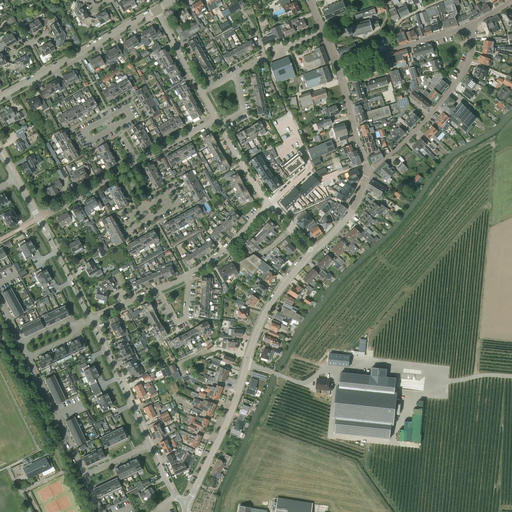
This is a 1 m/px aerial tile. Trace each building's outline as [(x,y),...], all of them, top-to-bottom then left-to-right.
[(132,8),(127,0),(124,0),(122,2),(119,3),(124,12),(126,11),(127,11),(132,8)] [(299,11),(296,2),(290,5),(287,0),(278,0),(279,1),(279,2),(282,9),(284,7),(286,12),(291,10),(293,14),(299,11)] [(455,6),(453,0),(447,0),(444,2),(445,6),(444,7),(446,14),(446,13),(447,15),(448,14),(450,18),(448,19),(451,28),(458,26),(455,17),(457,13),(455,6)] [(196,3),(200,10),(202,9),(204,12),(206,11),(205,8),(204,8),(200,1),(196,3)] [(342,1),(322,9),(328,22),(348,14),(342,1)] [(84,5),(77,2),(75,10),(76,12),(74,12),(77,17),(86,12),(83,8),(84,5)] [(439,13),(442,12),(442,14),(443,20),(442,20),(445,29),(451,28),(448,19),(450,18),(448,14),(447,15),(446,13),(446,14),(444,7),(442,2),(436,5),(439,13)] [(200,10),(196,3),(191,6),(195,12),(192,14),(195,20),(198,18),(197,17),(202,14),(200,10)] [(378,4),(374,6),(378,14),(381,13),(381,12),(387,10),(384,3),(378,5),(378,4)] [(475,7),(480,16),(491,10),(487,4),(486,5),(485,3),(481,6),(480,4),(475,7)] [(480,16),(476,9),(473,11),(472,8),(473,8),(471,4),(468,6),(469,7),(475,19),(480,16)] [(428,18),(431,17),(439,14),(439,13),(436,5),(425,10),(428,18)] [(465,11),(467,14),(470,21),(475,19),(469,7),(468,6),(469,6),(467,7),(468,9),(465,11)] [(378,21),(373,22),(372,16),(377,14),(374,7),(355,14),(357,20),(369,16),(370,20),(351,25),(351,27),(346,29),(347,36),(353,34),(354,36),(362,34),(362,36),(365,35),(365,33),(373,31),(372,28),(379,27),(378,21)] [(390,12),(394,21),(399,18),(396,10),(395,7),(389,10),(390,12)] [(106,11),(104,12),(100,14),(105,22),(110,20),(113,18),(108,9),(106,11)] [(178,13),(182,21),(183,21),(184,23),(187,21),(186,19),(191,17),(186,9),(178,13)] [(221,13),(223,17),(230,14),(228,9),(223,11),(221,12),(221,13)] [(428,18),(425,10),(425,12),(419,14),(422,24),(426,23),(428,27),(424,28),(423,28),(425,35),(432,33),(430,25),(428,18)] [(504,19),(507,23),(509,26),(511,24),(511,23),(511,22),(511,14),(511,13),(509,14),(508,11),(505,13),(503,14),(503,15),(502,15),(505,19),(504,19)] [(90,26),(92,18),(89,17),(86,12),(77,17),(80,22),(81,22),(82,24),(90,26)] [(101,25),(105,22),(100,14),(95,16),(96,18),(95,19),(92,18),(90,24),(94,25),(99,22),(101,25)] [(421,37),(425,35),(423,28),(424,28),(422,24),(419,14),(413,16),(421,37)] [(467,14),(457,17),(458,21),(457,22),(459,26),(470,21),(467,14)] [(482,22),(483,22),(487,35),(489,34),(490,36),(493,35),(492,33),(499,30),(497,25),(494,26),(493,24),(500,21),(497,15),(491,18),(491,17),(482,22)] [(10,25),(15,21),(12,16),(7,20),(10,25)] [(49,17),(48,20),(47,26),(49,26),(52,31),(61,26),(58,21),(56,23),(53,18),(49,17)] [(440,29),(437,18),(432,20),(431,17),(428,18),(430,25),(432,31),(440,29)] [(44,25),(47,26),(48,20),(44,19),(40,21),(38,19),(33,21),(38,30),(43,28),(42,26),(44,25)] [(293,27),(296,25),(298,30),(306,27),(303,20),(298,22),(297,19),(291,21),(293,27)] [(33,33),(38,30),(33,21),(28,24),(26,25),(26,27),(30,35),(33,33)] [(281,25),(278,26),(282,34),(284,33),(285,36),(295,32),(290,21),(283,23),(285,27),(282,29),(281,25)] [(227,22),(219,27),(223,33),(231,28),(227,22)] [(399,45),(409,41),(406,33),(405,30),(406,30),(405,27),(409,25),(408,22),(401,25),(402,28),(399,29),(400,31),(395,33),(399,45)] [(200,30),(199,26),(198,25),(197,24),(183,32),(178,24),(174,26),(181,40),(200,30)] [(64,31),(61,26),(52,31),(55,36),(54,39),(60,41),(62,34),(61,33),(64,31)] [(278,26),(271,29),(272,33),(268,35),(268,37),(261,40),(263,45),(275,40),(282,37),(281,34),(282,34),(278,26)] [(152,27),(146,30),(151,38),(152,40),(154,40),(158,38),(162,36),(158,30),(155,32),(152,27)] [(144,39),(141,40),(143,44),(144,45),(145,45),(146,46),(147,46),(149,45),(150,43),(148,40),(151,38),(146,30),(140,33),(144,39)] [(406,33),(409,41),(418,38),(414,30),(406,33)] [(12,33),(2,39),(4,41),(0,43),(0,48),(3,50),(4,47),(6,46),(7,48),(17,42),(20,40),(15,32),(14,32),(12,33)] [(195,33),(187,38),(189,42),(187,43),(190,48),(200,42),(195,33)] [(129,40),(133,48),(137,46),(138,47),(143,44),(141,40),(140,39),(137,41),(134,36),(129,40)] [(46,44),(51,53),(56,50),(54,47),(57,46),(60,47),(62,46),(63,41),(60,41),(54,39),(54,42),(52,43),(51,41),(46,44)] [(134,49),(133,48),(129,40),(123,43),(124,44),(121,46),(123,49),(124,51),(126,54),(134,49)] [(251,51),(255,48),(251,40),(247,42),(247,41),(245,41),(251,51)] [(245,44),(241,46),(246,53),(251,51),(245,41),(244,42),(245,44)] [(200,44),(200,42),(198,43),(190,48),(193,52),(201,48),(199,45),(200,44)] [(41,47),(38,48),(43,57),(46,55),(46,56),(51,53),(46,44),(41,47)] [(354,44),(345,47),(348,54),(357,51),(354,44)] [(127,56),(126,54),(124,51),(121,52),(117,46),(111,49),(116,58),(120,56),(122,59),(127,56)] [(246,54),(246,53),(241,46),(238,47),(237,46),(236,47),(241,56),(245,53),(246,54)] [(232,51),(237,59),(236,58),(241,56),(236,47),(235,47),(235,49),(232,51)] [(320,66),(329,62),(322,47),(314,50),(315,52),(320,66)] [(348,54),(345,47),(336,50),(339,58),(339,57),(340,58),(342,58),(343,56),(348,54)] [(156,54),(158,59),(168,54),(165,49),(161,51),(160,48),(152,53),(153,56),(156,54)] [(201,48),(193,52),(193,53),(193,52),(196,57),(203,53),(205,52),(204,51),(203,51),(201,48)] [(112,60),(116,58),(111,49),(106,53),(109,59),(106,60),(110,66),(114,63),(112,60)] [(391,54),(394,64),(398,69),(407,66),(406,61),(405,56),(408,55),(406,49),(391,54)] [(232,61),(237,59),(232,51),(229,53),(228,51),(226,52),(232,61)] [(206,53),(205,52),(203,53),(196,57),(198,62),(206,57),(204,54),(206,53)] [(226,54),(223,56),(227,64),(232,61),(226,52),(225,53),(226,54)] [(309,70),(320,66),(315,52),(303,57),(309,70)] [(20,59),(25,68),(30,65),(32,63),(28,54),(25,56),(20,59)] [(168,54),(158,59),(161,64),(170,59),(168,54)] [(104,58),(101,60),(99,56),(94,59),(99,67),(104,64),(105,66),(108,64),(104,58)] [(200,66),(200,67),(208,62),(210,61),(209,60),(210,60),(208,56),(206,57),(198,62),(201,66),(200,66)] [(491,63),(492,60),(481,56),(480,57),(479,57),(479,58),(478,59),(479,60),(478,62),(488,66),(489,66),(489,65),(491,63)] [(9,69),(11,63),(8,63),(5,58),(0,60),(0,67),(2,66),(3,67),(9,69)] [(11,63),(9,69),(13,71),(18,68),(20,70),(25,68),(20,59),(15,61),(16,63),(14,64),(11,63)] [(94,70),(99,67),(94,59),(89,62),(91,65),(88,67),(92,73),(95,71),(94,70)] [(170,59),(161,64),(164,69),(175,63),(174,63),(173,64),(170,59)] [(278,73),(273,74),(276,83),(295,76),(289,60),(281,62),(275,65),(277,70),(278,73)] [(211,62),(210,61),(208,62),(200,67),(203,71),(211,67),(209,63),(211,62)] [(165,69),(168,73),(177,68),(175,63),(164,69),(165,69)] [(316,70),(321,84),(331,81),(326,66),(316,70)] [(214,72),(211,67),(203,71),(206,76),(214,72)] [(415,67),(408,69),(411,79),(412,79),(415,78),(418,77),(417,73),(417,71),(416,69),(415,67)] [(476,67),(473,75),(485,79),(488,71),(476,67)] [(177,68),(168,73),(171,78),(180,73),(177,68)] [(403,80),(402,79),(401,79),(398,69),(389,72),(394,85),(395,85),(395,83),(400,81),(400,83),(405,82),(403,80)] [(321,84),(316,70),(303,75),(308,88),(321,84)] [(82,80),(79,75),(76,76),(73,71),(68,74),(73,82),(78,79),(79,82),(82,80)] [(427,80),(426,81),(428,83),(429,82),(443,93),(449,85),(442,79),(445,76),(438,71),(437,73),(431,79),(429,77),(427,80)] [(180,83),(179,81),(183,78),(180,73),(171,78),(174,83),(170,85),(171,88),(180,83)] [(68,85),(73,82),(68,74),(63,77),(66,82),(63,84),(66,89),(69,88),(68,85)] [(418,77),(415,78),(418,86),(424,84),(427,87),(430,84),(428,83),(426,81),(427,80),(425,75),(418,77)] [(368,81),(370,89),(388,84),(386,76),(368,81)] [(462,83),(468,88),(467,89),(462,94),(470,100),(474,95),(469,90),(470,89),(471,90),(477,83),(468,76),(462,83)] [(127,78),(122,81),(127,90),(132,88),(132,86),(135,84),(131,77),(128,79),(127,78)] [(120,82),(117,84),(122,93),(127,90),(122,81),(120,78),(119,79),(119,80),(120,82)] [(50,84),(55,91),(57,90),(59,92),(65,88),(62,83),(58,85),(56,80),(50,84)] [(354,82),(355,89),(352,90),(353,94),(357,93),(358,100),(366,98),(363,87),(366,86),(365,83),(362,83),(361,80),(354,82)] [(511,83),(505,80),(503,84),(511,89),(511,83)] [(111,84),(112,87),(117,96),(122,93),(117,84),(114,85),(113,83),(112,83),(111,84)] [(49,94),(55,91),(50,84),(45,87),(47,90),(41,93),(44,99),(50,95),(49,94)] [(186,84),(179,88),(178,86),(173,89),(174,91),(177,89),(180,94),(189,89),(186,84)] [(135,92),(138,97),(148,91),(145,86),(135,92)] [(107,89),(112,99),(117,96),(112,87),(107,89)] [(502,89),(498,96),(506,101),(511,91),(511,90),(505,87),(503,90),(502,89)] [(102,92),(107,102),(112,99),(107,89),(102,92)] [(189,89),(180,94),(182,99),(181,100),(192,94),(189,89)] [(320,103),(319,99),(327,97),(324,89),(310,94),(311,97),(299,101),(302,109),(320,103)] [(424,93),(435,103),(441,95),(433,89),(430,94),(426,91),(424,93)] [(148,91),(138,97),(141,102),(151,96),(148,91)] [(411,94),(409,96),(426,110),(430,104),(414,91),(411,94)] [(192,94),(181,100),(184,105),(193,100),(191,95),(192,94)] [(371,102),(379,99),(380,104),(384,103),(382,98),(381,95),(370,99),(371,102)] [(399,107),(399,108),(402,115),(410,105),(407,98),(403,99),(401,95),(397,96),(399,102),(397,103),(399,107)] [(155,98),(152,99),(151,96),(141,102),(143,107),(154,101),(156,100),(155,98)] [(289,98),(291,110),(297,108),(295,96),(289,98)] [(444,102),(440,107),(449,114),(449,115),(456,107),(453,105),(455,102),(449,97),(445,102),(444,102)] [(32,100),(27,102),(32,111),(41,106),(44,111),(48,109),(43,100),(40,102),(38,98),(32,101),(32,100)] [(92,98),(87,100),(93,110),(98,107),(92,98)] [(88,113),(93,110),(87,100),(82,103),(88,113)] [(196,105),(193,100),(184,105),(187,110),(196,105)] [(143,107),(146,112),(156,106),(154,101),(143,107)] [(456,107),(449,115),(454,119),(459,123),(457,125),(466,132),(477,118),(461,102),(456,107)] [(82,103),(79,105),(78,103),(76,104),(77,106),(83,116),(88,113),(82,103)] [(361,113),(361,114),(368,112),(371,111),(368,103),(366,104),(361,105),(354,107),(357,115),(361,113)] [(368,112),(361,114),(363,121),(391,113),(390,110),(399,107),(397,103),(387,106),(371,111),(368,112)] [(199,110),(196,105),(187,110),(190,115),(199,110)] [(327,108),(329,114),(327,115),(328,117),(338,113),(335,105),(327,108)] [(77,106),(72,109),(78,118),(83,116),(77,106)] [(149,117),(159,111),(156,106),(146,112),(149,117)] [(15,122),(19,120),(24,117),(27,115),(24,110),(15,115),(11,108),(0,114),(4,122),(13,117),(15,122)] [(72,109),(67,112),(73,121),(78,118),(72,109)] [(409,117),(415,122),(417,120),(418,121),(420,119),(419,118),(416,115),(418,113),(414,109),(412,111),(413,112),(409,117)] [(202,115),(199,110),(190,115),(193,120),(202,115)] [(258,117),(264,116),(265,119),(270,118),(271,118),(271,117),(270,112),(268,111),(268,110),(257,112),(258,117)] [(67,112),(62,114),(68,124),(73,121),(67,112)] [(388,120),(390,125),(397,122),(396,121),(398,120),(400,117),(402,115),(401,113),(394,116),(395,118),(388,120)] [(442,113),(440,116),(440,117),(446,122),(446,123),(449,125),(452,121),(454,119),(449,115),(449,114),(447,116),(446,115),(443,113),(442,114),(442,113)] [(68,124),(62,114),(57,117),(63,127),(68,124)] [(175,115),(176,117),(173,119),(178,128),(183,125),(177,114),(175,115)] [(170,118),(171,120),(168,121),(173,131),(178,128),(173,119),(172,117),(170,118)] [(413,125),(415,122),(409,117),(405,121),(400,117),(398,120),(400,122),(401,122),(406,127),(408,125),(411,127),(412,128),(414,125),(413,125)] [(437,121),(436,122),(438,124),(440,126),(438,128),(444,132),(450,126),(449,125),(446,123),(446,122),(440,117),(439,119),(438,118),(436,121),(437,121)] [(315,130),(318,129),(331,124),(331,123),(332,123),(331,120),(330,120),(329,118),(319,122),(316,123),(312,125),(315,130)] [(163,124),(168,134),(173,131),(168,121),(163,124)] [(260,121),(255,124),(259,132),(260,133),(265,130),(260,121)] [(144,129),(142,126),(144,125),(143,122),(141,123),(132,129),(135,134),(144,129)] [(332,127),(333,133),(346,130),(344,123),(332,127)] [(360,126),(362,131),(376,126),(375,125),(372,126),(371,123),(360,126)] [(403,135),(404,136),(406,134),(405,133),(406,133),(403,130),(405,128),(400,123),(398,125),(400,127),(397,129),(396,128),(394,130),(401,137),(403,135)] [(158,127),(163,136),(168,134),(163,124),(158,127)] [(255,124),(250,126),(256,136),(257,136),(256,134),(259,132),(255,124)] [(20,152),(29,147),(25,139),(26,138),(24,134),(25,133),(25,131),(25,130),(28,129),(26,126),(23,127),(24,128),(15,133),(19,140),(15,142),(17,145),(16,146),(17,149),(18,148),(20,152)] [(246,129),(245,129),(252,140),(256,138),(256,136),(250,126),(250,127),(246,129)] [(362,131),(363,136),(372,133),(375,132),(374,130),(376,129),(378,128),(377,126),(376,126),(362,131)] [(432,126),(429,130),(435,136),(437,138),(438,139),(440,137),(444,132),(438,128),(437,126),(436,126),(435,128),(432,126)] [(147,134),(144,129),(135,134),(137,139),(147,134)] [(245,129),(241,132),(246,141),(247,143),(252,140),(245,129)] [(65,132),(63,133),(61,130),(53,135),(58,142),(68,136),(65,132)] [(339,139),(344,137),(344,139),(347,137),(347,134),(346,130),(333,133),(335,138),(338,137),(339,139)] [(387,136),(392,141),(394,139),(397,142),(397,141),(398,142),(400,140),(399,139),(401,137),(394,130),(392,132),(393,134),(391,136),(389,134),(387,136)] [(429,130),(425,135),(430,139),(432,137),(434,139),(439,143),(441,141),(438,139),(437,138),(435,136),(429,130)] [(246,141),(241,132),(236,135),(241,144),(243,144),(244,143),(245,142),(246,141)] [(205,143),(213,138),(210,133),(202,138),(204,141),(203,142),(204,144),(205,143)] [(363,136),(366,143),(374,140),(373,137),(374,136),(373,135),(372,134),(372,133),(363,136)] [(150,139),(147,134),(137,139),(140,144),(150,139)] [(313,137),(315,143),(321,141),(319,135),(313,137)] [(68,136),(58,142),(61,147),(71,142),(68,136)] [(205,143),(204,144),(204,145),(206,144),(208,147),(216,143),(213,138),(205,143)] [(427,145),(426,144),(421,138),(417,142),(429,155),(431,153),(427,149),(425,147),(427,145)] [(153,146),(154,146),(150,139),(140,144),(143,149),(150,145),(151,147),(153,146)] [(366,143),(367,148),(379,144),(377,139),(374,140),(366,143)] [(307,145),(305,146),(306,150),(307,150),(311,160),(335,150),(331,140),(309,149),(307,145)] [(63,152),(74,147),(71,142),(61,147),(63,152)] [(413,147),(415,149),(412,151),(417,156),(420,160),(423,157),(418,152),(420,149),(421,150),(422,149),(425,151),(423,153),(425,155),(427,153),(429,155),(417,142),(413,147)] [(106,143),(104,144),(96,149),(99,154),(108,149),(106,143)] [(186,146),(191,155),(196,153),(191,143),(186,146)] [(216,143),(208,147),(210,151),(208,152),(209,153),(210,152),(218,148),(215,143),(216,143)] [(377,150),(376,148),(381,146),(381,144),(380,145),(379,144),(367,148),(369,153),(375,151),(376,154),(381,152),(380,149),(377,150)] [(339,149),(342,155),(345,154),(352,151),(350,145),(346,146),(342,148),(339,149)] [(186,146),(181,149),(186,158),(191,155),(186,146)] [(64,158),(66,157),(76,152),(74,147),(63,152),(65,155),(63,156),(64,158)] [(213,157),(221,152),(218,148),(210,152),(209,153),(210,154),(211,153),(213,157)] [(102,159),(104,158),(111,154),(108,149),(99,154),(102,159)] [(181,149),(176,152),(181,161),(186,158),(181,149)] [(356,150),(352,151),(345,154),(342,155),(338,157),(339,160),(346,157),(345,155),(348,154),(349,158),(358,155),(356,150)] [(282,168),(289,177),(291,175),(294,173),(296,171),(299,169),(300,168),(303,166),(305,164),(299,156),(300,155),(301,155),(298,151),(297,152),(296,153),(297,154),(298,155),(283,167),(282,168)] [(66,157),(69,162),(79,157),(76,152),(66,157)] [(176,164),(181,161),(176,152),(171,154),(176,164)] [(221,152),(213,157),(215,160),(213,161),(214,161),(214,162),(223,157),(221,152)] [(370,156),(374,165),(384,158),(381,152),(376,154),(370,156)] [(104,158),(102,159),(105,164),(114,159),(111,154),(104,158)] [(171,154),(166,157),(171,167),(176,164),(171,154)] [(22,165),(27,175),(35,171),(33,167),(38,164),(33,155),(25,159),(27,163),(22,165)] [(259,155),(250,160),(253,165),(261,160),(259,155)] [(358,155),(349,158),(350,161),(347,162),(348,166),(352,165),(352,167),(361,164),(360,161),(359,161),(357,156),(358,156),(358,155)] [(218,166),(226,162),(224,157),(223,157),(214,162),(215,164),(216,163),(218,166)] [(318,158),(312,160),(311,161),(313,167),(320,164),(321,164),(318,158)] [(117,164),(114,159),(105,164),(108,169),(117,164)] [(261,160),(253,165),(256,169),(264,164),(261,160)] [(226,162),(218,166),(221,171),(229,166),(226,162)] [(396,172),(385,162),(378,167),(390,178),(396,172)] [(146,174),(156,168),(153,163),(143,169),(146,174)] [(403,173),(406,171),(408,169),(402,163),(397,167),(403,173)] [(84,165),(76,169),(78,172),(83,180),(88,177),(86,174),(89,172),(87,170),(91,168),(89,165),(89,164),(85,166),(84,165)] [(264,164),(256,169),(259,174),(267,169),(264,164)] [(68,174),(64,167),(57,171),(61,179),(66,176),(65,175),(68,174)] [(100,176),(98,174),(102,172),(99,167),(97,169),(94,170),(98,178),(100,176)] [(387,181),(390,178),(378,167),(375,170),(387,181)] [(146,174),(149,179),(158,173),(156,168),(146,174)] [(316,171),(319,177),(326,174),(326,173),(323,168),(322,168),(316,171)] [(77,183),(83,180),(78,172),(76,169),(68,174),(73,181),(75,180),(77,183)] [(267,169),(259,174),(262,179),(268,174),(270,173),(267,169)] [(357,169),(347,173),(349,178),(357,175),(359,174),(357,169)] [(181,176),(184,181),(194,175),(195,175),(196,174),(196,173),(195,171),(194,171),(193,170),(192,171),(191,170),(186,173),(182,175),(181,176)] [(149,179),(152,184),(161,178),(158,173),(149,179)] [(229,182),(230,183),(239,178),(237,173),(229,178),(231,181),(229,182)] [(268,174),(262,179),(265,183),(266,182),(273,178),(270,173),(268,174)] [(420,176),(418,174),(413,181),(417,185),(423,178),(420,176)] [(187,186),(197,180),(194,175),(184,181),(187,186)] [(312,176),(309,179),(316,186),(316,185),(319,183),(312,175),(312,176)] [(349,178),(347,179),(349,184),(355,182),(355,183),(357,182),(357,181),(359,180),(357,175),(349,178)] [(273,178),(266,182),(269,187),(278,181),(275,177),(273,178)] [(152,184),(155,189),(164,184),(161,178),(152,184)] [(239,178),(230,183),(231,185),(232,184),(234,187),(242,183),(239,178)] [(309,179),(306,182),(314,190),(317,187),(316,185),(316,186),(309,179)] [(371,179),(366,188),(376,194),(377,193),(375,191),(377,188),(375,186),(377,182),(371,179)] [(59,180),(49,186),(50,187),(45,190),(49,197),(58,192),(57,190),(63,187),(59,180)] [(190,191),(200,185),(197,180),(187,186),(190,191)] [(278,181),(269,187),(272,191),(273,191),(273,192),(276,190),(275,190),(281,186),(278,181)] [(306,182),(303,185),(311,193),(314,190),(306,182)] [(380,197),(386,188),(377,182),(375,186),(377,188),(375,191),(377,193),(376,194),(380,197)] [(242,183),(234,187),(236,190),(234,191),(235,193),(245,187),(244,188),(242,183)] [(117,184),(108,189),(106,190),(107,192),(109,191),(111,194),(120,189),(117,184)] [(345,184),(342,189),(351,194),(354,189),(347,185),(345,184)] [(192,196),(202,190),(200,185),(190,191),(192,196)] [(303,185),(300,188),(308,196),(311,193),(303,185)] [(245,187),(235,193),(236,194),(238,193),(239,197),(247,192),(245,187)] [(295,188),(292,191),(298,198),(299,197),(301,195),(297,190),(296,189),(295,188)] [(297,190),(301,195),(305,199),(308,196),(300,188),(297,190)] [(120,189),(111,194),(112,197),(110,198),(112,200),(123,194),(120,189)] [(340,193),(340,194),(347,198),(349,199),(349,198),(351,194),(342,189),(340,193)] [(202,190),(192,196),(195,201),(205,195),(202,190)] [(289,194),(296,201),(296,202),(300,199),(299,197),(298,198),(292,191),(289,194)] [(247,192),(239,197),(242,202),(247,199),(250,197),(247,192)] [(336,197),(335,197),(345,203),(345,202),(347,198),(340,194),(340,193),(338,192),(338,193),(336,197)] [(0,206),(9,202),(4,193),(0,195),(0,206)] [(123,194),(112,200),(113,199),(116,204),(126,198),(123,194)] [(289,194),(284,198),(291,206),(292,205),(296,201),(289,194),(288,194),(289,194)] [(93,197),(88,200),(93,208),(96,206),(97,208),(99,207),(100,209),(102,207),(99,201),(97,203),(93,197)] [(126,198),(116,204),(119,209),(128,204),(126,198)] [(280,202),(279,203),(282,205),(281,206),(283,208),(284,207),(288,211),(293,207),(292,205),(291,206),(284,198),(280,202)] [(90,214),(90,213),(95,211),(93,208),(88,200),(83,202),(87,208),(84,210),(87,216),(90,214)] [(327,202),(330,211),(332,210),(333,212),(340,218),(342,215),(338,212),(339,211),(335,208),(334,207),(330,204),(329,200),(326,201),(327,202)] [(329,200),(330,204),(334,207),(335,208),(339,211),(338,212),(342,215),(347,209),(340,204),(339,204),(338,204),(336,202),(335,203),(330,200),(329,200)] [(199,206),(198,206),(193,208),(198,218),(203,215),(200,209),(203,208),(199,202),(197,203),(199,206)] [(329,212),(330,211),(327,202),(326,204),(327,204),(321,210),(325,214),(327,216),(330,213),(329,212)] [(374,202),(370,206),(377,213),(380,216),(383,212),(386,208),(378,202),(377,202),(378,203),(376,205),(374,202)] [(77,206),(72,209),(78,220),(80,223),(85,220),(84,218),(86,216),(81,206),(78,208),(77,206)] [(377,213),(370,206),(366,210),(373,217),(377,213)] [(194,223),(193,221),(198,218),(193,208),(188,211),(194,223)] [(228,214),(236,222),(240,218),(236,213),(237,212),(233,208),(228,214)] [(12,210),(4,215),(10,227),(17,223),(15,219),(17,218),(12,210)] [(183,214),(188,223),(191,222),(192,224),(194,223),(188,211),(183,214)] [(298,221),(297,222),(302,228),(311,220),(306,214),(304,211),(300,215),(302,217),(298,221)] [(365,215),(363,217),(370,224),(374,220),(366,212),(364,214),(365,215)] [(61,226),(71,221),(67,213),(57,219),(61,226)] [(178,217),(183,226),(188,223),(183,214),(178,217)] [(225,218),(226,219),(232,226),(236,222),(228,214),(225,218)] [(327,216),(325,214),(321,219),(322,221),(319,224),(325,229),(331,223),(328,221),(329,220),(327,218),(328,218),(326,216),(327,216)] [(111,215),(104,219),(101,221),(104,226),(114,220),(111,215)] [(173,220),(178,229),(183,226),(178,217),(173,220)] [(366,228),(370,224),(363,217),(359,221),(366,228)] [(232,226),(226,219),(223,222),(222,221),(221,222),(228,229),(232,225),(232,226)] [(104,226),(107,231),(117,225),(114,220),(104,226)] [(168,222),(173,232),(178,229),(173,220),(168,222)] [(265,224),(276,235),(277,234),(273,230),(276,227),(269,220),(265,224)] [(163,225),(168,235),(173,232),(168,222),(163,225)] [(218,227),(225,233),(224,233),(228,229),(221,222),(220,223),(221,224),(218,227)] [(276,235),(265,224),(261,228),(268,235),(271,232),(275,236),(276,235)] [(120,230),(117,225),(107,231),(110,236),(120,230)] [(317,225),(309,230),(313,237),(321,232),(317,225)] [(217,226),(213,230),(221,237),(225,233),(218,227),(217,226)] [(268,235),(261,228),(261,229),(258,233),(268,243),(269,242),(265,238),(268,235)] [(363,232),(360,230),(358,232),(354,228),(349,232),(355,238),(359,235),(362,238),(363,237),(369,243),(373,239),(364,230),(363,232)] [(120,230),(110,236),(111,239),(110,240),(111,242),(123,235),(120,230)] [(159,240),(153,230),(148,233),(154,243),(159,240)] [(217,241),(221,237),(213,230),(212,230),(213,232),(210,235),(217,241)] [(349,246),(355,251),(356,252),(359,250),(354,245),(355,244),(354,243),(357,240),(355,238),(349,232),(345,237),(351,244),(349,246)] [(154,243),(148,233),(143,236),(149,246),(154,243)] [(268,243),(258,233),(254,236),(260,242),(263,240),(267,244),(268,243)] [(112,244),(114,243),(115,246),(126,240),(123,235),(111,242),(112,244)] [(149,246),(143,236),(138,239),(144,248),(149,246)] [(250,240),(260,250),(262,249),(258,245),(260,242),(254,236),(250,240)] [(68,245),(72,252),(82,246),(77,237),(74,239),(75,241),(68,245)] [(286,244),(287,246),(286,245),(284,247),(285,248),(284,248),(287,251),(286,252),(289,255),(289,254),(290,254),(295,250),(290,244),(292,242),(287,237),(282,242),(285,245),(286,244)] [(144,248),(138,239),(133,242),(139,251),(144,248)] [(20,247),(22,252),(23,252),(33,246),(32,243),(31,243),(30,241),(26,243),(24,240),(18,244),(19,246),(20,247)] [(206,241),(205,242),(211,251),(216,248),(211,240),(207,243),(206,241)] [(246,244),(247,244),(245,247),(251,252),(256,247),(259,251),(260,250),(250,240),(246,244)] [(341,241),(336,245),(342,251),(347,247),(341,241)] [(128,245),(129,246),(126,247),(130,256),(134,254),(135,255),(136,254),(138,253),(139,252),(139,251),(133,242),(128,245)] [(205,244),(201,246),(207,254),(211,251),(205,242),(204,243),(205,244)] [(342,251),(336,245),(332,250),(338,256),(342,251)] [(23,252),(22,252),(21,252),(26,261),(33,257),(32,254),(36,252),(36,251),(36,252),(35,249),(33,246),(23,252)] [(191,250),(192,252),(198,260),(197,259),(202,256),(196,248),(195,246),(193,247),(194,248),(191,250)] [(197,247),(196,248),(202,256),(206,253),(206,254),(207,254),(201,246),(198,249),(197,247)] [(270,253),(275,256),(277,253),(279,250),(276,247),(272,250),(270,253)] [(188,253),(187,254),(193,263),(198,260),(192,252),(189,255),(188,253)] [(188,266),(193,263),(187,254),(186,255),(187,256),(183,259),(188,266)] [(240,265),(242,267),(249,272),(252,274),(257,268),(264,273),(265,274),(267,271),(270,267),(265,263),(260,259),(253,254),(239,262),(240,265)] [(326,255),(316,265),(321,270),(331,260),(326,255)] [(274,258),(273,259),(283,266),(284,264),(285,262),(279,257),(277,260),(274,258)] [(283,266),(273,259),(272,261),(275,263),(273,266),(279,270),(280,268),(281,269),(283,266)] [(91,260),(85,264),(88,269),(86,270),(89,275),(95,272),(97,276),(102,273),(100,269),(97,271),(94,265),(91,260)] [(174,274),(171,266),(172,265),(171,262),(164,265),(166,268),(169,276),(174,274)] [(232,263),(225,267),(230,275),(231,278),(235,276),(238,274),(232,263)] [(156,272),(159,280),(164,278),(164,279),(159,266),(157,266),(158,269),(155,270),(156,272)] [(159,266),(164,279),(169,276),(166,268),(162,269),(161,268),(160,268),(159,266)] [(230,275),(225,267),(218,271),(224,282),(227,280),(226,278),(230,275)] [(246,277),(249,272),(242,267),(239,271),(246,277)] [(38,281),(49,275),(47,272),(46,270),(41,272),(40,269),(34,272),(34,273),(35,275),(34,276),(37,282),(39,281),(38,281)] [(313,269),(308,274),(312,279),(318,274),(313,269)] [(264,273),(261,277),(270,284),(275,276),(270,272),(269,273),(267,271),(265,274),(264,273)] [(145,274),(146,276),(149,284),(154,282),(150,272),(145,274)] [(150,272),(154,282),(159,280),(156,272),(152,274),(151,272),(150,273),(150,272)] [(252,274),(249,272),(246,277),(251,281),(254,276),(252,274)] [(312,279),(308,274),(303,279),(307,284),(312,279)] [(51,278),(49,275),(38,281),(39,281),(41,286),(43,289),(44,288),(47,287),(49,286),(47,283),(52,281),(52,280),(50,278),(51,278)] [(140,277),(144,287),(145,287),(144,286),(149,284),(146,276),(142,278),(141,276),(140,277)] [(140,289),(144,287),(140,277),(139,278),(139,279),(136,281),(140,289)] [(98,290),(95,298),(100,299),(99,303),(104,304),(105,300),(105,301),(107,292),(106,292),(107,290),(114,285),(116,283),(113,278),(111,279),(104,283),(101,285),(101,286),(100,286),(99,290),(98,290)] [(140,289),(136,281),(135,278),(129,280),(134,292),(140,289)] [(255,284),(252,288),(262,295),(266,289),(259,283),(257,285),(256,284),(255,285),(255,284)] [(288,293),(295,298),(296,298),(298,295),(299,296),(303,289),(298,286),(295,289),(292,287),(288,293)] [(2,293),(4,298),(13,293),(11,288),(2,293)] [(249,299),(247,302),(253,307),(258,300),(254,297),(256,294),(251,291),(249,294),(248,293),(245,296),(249,299)] [(13,293),(4,298),(7,303),(16,298),(13,293)] [(283,302),(284,303),(282,306),(295,313),(297,309),(291,306),(295,299),(287,295),(283,302)] [(311,301),(306,297),(303,302),(304,302),(303,302),(306,304),(307,304),(309,305),(311,306),(313,302),(311,301)] [(7,303),(10,307),(18,303),(16,298),(7,303)] [(133,313),(134,316),(142,312),(143,311),(152,306),(149,302),(141,306),(143,310),(139,312),(138,310),(133,313)] [(18,303),(10,307),(12,312),(21,307),(18,303)] [(59,308),(64,319),(69,316),(68,314),(70,313),(68,310),(67,310),(65,306),(59,308)] [(143,311),(142,312),(143,313),(144,312),(146,316),(154,311),(152,306),(143,311)] [(21,307),(12,312),(15,317),(24,312),(21,307)] [(58,321),(64,319),(59,308),(59,307),(53,310),(53,311),(58,321)] [(283,307),(280,312),(285,315),(292,319),(297,321),(300,322),(304,317),(303,317),(300,316),(283,307)] [(246,318),(247,311),(239,310),(238,316),(237,319),(241,320),(241,317),(246,318)] [(53,311),(48,314),(53,324),(58,321),(53,311)] [(154,311),(146,316),(148,319),(146,320),(147,321),(156,316),(154,312),(154,311)] [(285,315),(280,312),(277,311),(274,317),(283,322),(282,323),(283,323),(288,326),(295,329),(297,327),(297,326),(290,322),(292,319),(299,323),(300,322),(297,321),(292,319),(285,315)] [(48,314),(48,312),(42,315),(47,326),(53,324),(48,314)] [(110,325),(113,331),(121,327),(117,319),(118,318),(117,316),(111,318),(114,324),(110,325)] [(156,316),(147,321),(148,323),(149,322),(151,325),(159,321),(156,316)] [(34,319),(39,330),(44,328),(39,317),(34,319)] [(34,319),(29,322),(35,332),(39,330),(34,319)] [(272,321),(268,329),(277,332),(278,330),(279,330),(280,328),(278,327),(280,325),(279,324),(280,323),(273,320),(272,321)] [(154,330),(162,325),(161,326),(159,321),(151,325),(153,329),(152,329),(152,331),(154,330)] [(29,322),(25,324),(30,335),(35,332),(29,322)] [(204,322),(199,325),(203,333),(204,335),(206,338),(209,337),(207,333),(212,330),(211,329),(212,329),(210,325),(209,326),(207,322),(204,323),(204,322)] [(30,335),(25,324),(20,326),(25,337),(30,335)] [(155,336),(157,335),(165,330),(162,325),(154,330),(152,331),(155,336)] [(194,328),(199,336),(202,334),(203,335),(204,335),(203,333),(199,325),(194,328)] [(121,335),(122,338),(127,335),(129,335),(126,330),(123,331),(121,327),(113,331),(116,337),(121,335)] [(190,331),(195,340),(196,339),(195,337),(199,336),(194,328),(190,331)] [(165,330),(157,335),(159,340),(167,335),(165,330)] [(185,333),(189,341),(193,339),(193,341),(195,340),(190,331),(185,333)] [(180,335),(185,343),(185,345),(187,344),(186,343),(189,341),(185,333),(181,336),(180,335)] [(127,335),(122,338),(119,340),(120,343),(117,344),(120,350),(129,346),(127,342),(130,341),(127,335)] [(175,338),(180,346),(183,344),(184,346),(185,345),(185,343),(180,335),(175,338)] [(277,348),(279,343),(276,342),(277,340),(273,338),(265,335),(263,341),(266,342),(266,344),(268,345),(270,344),(270,343),(271,344),(270,345),(277,348)] [(180,346),(175,338),(170,341),(171,342),(168,343),(171,348),(174,346),(175,349),(180,346)] [(368,339),(361,338),(359,351),(367,352),(368,339)] [(77,339),(73,341),(78,351),(86,348),(83,341),(80,343),(78,340),(77,340),(77,339)] [(236,346),(237,341),(222,340),(222,348),(226,348),(226,349),(236,349),(237,349),(237,348),(237,347),(237,346),(236,346)] [(70,347),(68,348),(71,355),(74,353),(75,356),(79,353),(78,351),(73,341),(70,343),(69,344),(70,347)] [(59,348),(64,358),(71,355),(68,348),(65,349),(64,346),(63,347),(62,346),(59,348)] [(131,350),(129,346),(120,350),(123,356),(126,355),(128,358),(136,354),(133,348),(131,350)] [(56,362),(64,358),(59,348),(55,350),(54,351),(56,354),(53,355),(56,362)] [(272,351),(271,351),(264,349),(262,353),(260,357),(271,360),(273,352),(280,353),(280,350),(272,348),(272,351)] [(49,365),(56,362),(53,355),(50,356),(49,353),(48,354),(48,353),(44,355),(49,365)] [(330,353),(329,364),(349,366),(350,355),(330,353)] [(127,369),(136,365),(135,362),(139,360),(136,354),(127,359),(128,361),(124,363),(127,369)] [(49,365),(44,355),(41,357),(40,358),(41,361),(38,362),(41,369),(44,367),(45,369),(50,367),(49,365)] [(223,356),(221,361),(231,365),(233,359),(223,356)] [(174,364),(168,366),(171,374),(174,380),(180,377),(177,371),(175,365),(174,364)] [(83,371),(86,376),(86,377),(97,371),(95,368),(94,366),(89,368),(88,365),(82,368),(83,371)] [(138,368),(136,365),(127,369),(130,375),(133,374),(135,377),(144,373),(141,367),(138,368)] [(160,369),(164,378),(171,375),(167,366),(160,369)] [(337,386),(334,419),(336,419),(335,433),(390,439),(392,425),(394,425),(395,415),(396,403),(397,393),(395,392),(396,378),(386,377),(387,369),(372,367),(371,376),(341,373),(339,387),(337,386)] [(219,371),(218,373),(227,377),(229,371),(222,368),(220,372),(219,371)] [(86,377),(86,376),(85,377),(87,383),(88,382),(90,385),(96,382),(95,379),(99,377),(98,375),(97,371),(86,377)] [(148,375),(142,377),(144,381),(150,378),(154,376),(153,372),(148,375)] [(227,377),(218,373),(217,376),(218,376),(217,380),(224,383),(227,377)] [(197,376),(191,374),(188,375),(192,384),(194,384),(197,376)] [(47,385),(56,380),(54,375),(45,379),(47,385)] [(317,378),(316,389),(325,390),(326,395),(329,395),(329,389),(330,389),(331,384),(329,384),(330,379),(317,378)] [(245,393),(255,396),(257,388),(255,387),(257,380),(251,379),(249,386),(247,385),(245,393)] [(59,385),(56,380),(47,385),(49,389),(59,385)] [(153,385),(151,382),(149,383),(146,384),(143,385),(142,383),(134,387),(136,392),(152,385),(153,385)] [(49,389),(52,394),(61,390),(59,385),(49,389)] [(150,394),(155,392),(152,385),(136,392),(139,398),(146,394),(144,391),(148,390),(150,394)] [(210,390),(220,394),(222,387),(216,385),(215,388),(211,386),(211,387),(210,390)] [(99,404),(110,399),(108,395),(107,393),(102,395),(101,392),(97,394),(95,389),(92,390),(95,395),(94,395),(95,395),(96,398),(99,404)] [(61,390),(52,394),(54,399),(63,395),(61,390)] [(220,394),(210,390),(208,395),(212,396),(211,398),(218,400),(220,394)] [(66,400),(63,395),(54,399),(57,404),(66,400)] [(194,398),(192,401),(195,402),(213,411),(216,405),(211,402),(211,403),(205,400),(203,401),(203,402),(196,399),(194,398)] [(111,402),(110,399),(99,404),(101,409),(101,410),(101,409),(103,412),(102,412),(103,413),(109,409),(108,407),(112,404),(111,402)] [(240,414),(239,417),(244,419),(245,416),(248,409),(249,410),(252,402),(243,399),(240,406),(242,407),(239,414),(240,414)] [(191,405),(207,412),(206,414),(211,417),(213,411),(195,402),(192,401),(191,405)] [(152,404),(144,408),(146,413),(160,407),(162,406),(161,404),(159,404),(158,402),(153,404),(154,406),(153,407),(152,404)] [(160,407),(146,413),(149,419),(160,414),(158,411),(161,410),(160,407)] [(186,418),(190,419),(194,421),(198,423),(206,427),(209,421),(204,418),(203,419),(196,416),(195,418),(190,415),(189,416),(188,415),(186,418)] [(65,421),(68,426),(77,422),(74,417),(65,421)] [(232,426),(229,433),(238,437),(241,439),(243,434),(240,433),(241,430),(240,429),(243,422),(244,419),(239,417),(238,420),(237,420),(234,426),(232,426)] [(194,421),(190,419),(188,423),(199,428),(198,430),(203,433),(206,427),(198,423),(194,421)] [(77,422),(68,426),(70,431),(79,427),(77,422)] [(155,432),(162,429),(159,423),(152,426),(155,432)] [(72,436),(81,432),(79,427),(70,431),(72,436)] [(155,432),(158,438),(168,433),(165,427),(162,429),(155,432)] [(116,430),(121,440),(127,438),(126,436),(127,435),(125,431),(124,432),(122,428),(116,430)] [(110,432),(111,433),(116,443),(121,440),(116,430),(116,429),(110,432)] [(191,439),(199,443),(202,436),(197,434),(196,436),(179,429),(179,433),(182,435),(188,438),(191,439)] [(72,436),(75,441),(84,437),(81,432),(72,436)] [(116,443),(111,433),(106,435),(110,445),(116,443)] [(110,445),(106,435),(100,438),(105,448),(110,445)] [(84,437),(75,441),(77,446),(86,442),(84,437)] [(166,439),(160,442),(166,454),(172,451),(166,439)] [(199,443),(191,439),(190,442),(193,443),(191,446),(196,448),(199,443)] [(194,450),(182,444),(181,449),(192,454),(194,450)] [(96,451),(100,460),(105,457),(101,449),(96,451)] [(166,456),(168,460),(173,457),(173,458),(176,457),(177,458),(176,460),(178,461),(179,460),(180,461),(175,463),(176,464),(177,466),(176,466),(179,472),(186,469),(185,465),(188,466),(193,455),(192,454),(181,449),(174,453),(166,456)] [(96,462),(100,460),(96,451),(92,453),(96,462)] [(91,464),(96,462),(92,453),(87,455),(91,464)] [(86,466),(91,464),(87,455),(82,458),(86,466)] [(46,459),(45,457),(23,468),(28,479),(42,472),(53,467),(49,458),(46,459)] [(174,461),(173,458),(173,457),(168,460),(175,474),(176,475),(179,474),(179,473),(179,472),(176,466),(177,466),(176,464),(175,463),(174,461)] [(137,459),(131,461),(136,473),(142,470),(140,465),(141,464),(139,460),(138,461),(137,459)] [(214,464),(223,469),(224,466),(223,466),(225,463),(217,459),(214,464)] [(136,473),(131,461),(126,464),(131,475),(136,473)] [(126,478),(131,475),(126,464),(120,467),(126,478)] [(223,469),(214,464),(212,470),(220,473),(221,470),(222,471),(223,469)] [(126,478),(120,467),(115,469),(120,481),(126,478)] [(222,474),(220,473),(212,470),(210,474),(214,477),(218,478),(219,476),(221,477),(222,474)] [(218,478),(214,477),(214,478),(213,478),(212,482),(211,481),(209,485),(215,488),(219,481),(218,480),(218,478)] [(112,480),(117,491),(122,489),(117,478),(112,480)] [(112,480),(107,482),(113,493),(117,491),(112,480)] [(113,493),(107,482),(103,485),(108,495),(113,493)] [(98,487),(103,497),(108,495),(103,485),(98,487)] [(98,500),(103,497),(98,487),(93,489),(98,500)] [(142,499),(146,497),(148,500),(155,496),(154,493),(155,492),(152,487),(144,491),(144,492),(139,494),(142,499)] [(310,511),(312,504),(277,498),(275,507),(272,506),(271,511),(275,511),(274,511),(310,511)]
